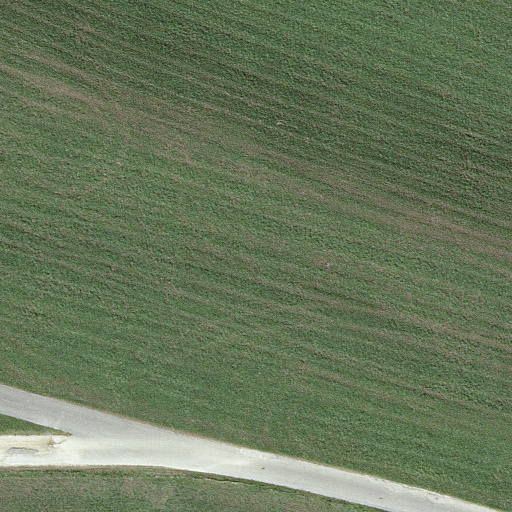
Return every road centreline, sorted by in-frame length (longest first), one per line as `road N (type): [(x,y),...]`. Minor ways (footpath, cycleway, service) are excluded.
road 1 (unclassified): [(0,397),(443,511)]
road 2 (track): [(181,447),(0,454)]
